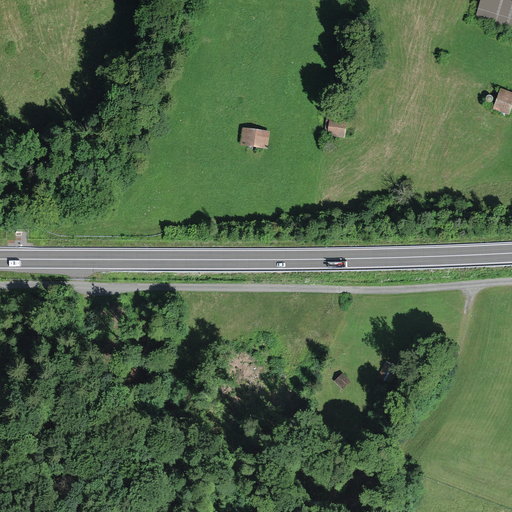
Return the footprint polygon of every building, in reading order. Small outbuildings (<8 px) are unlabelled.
[(511,3),(502,0),(481,0),(475,20),(511,31),(511,3)] [(511,94),(503,91),(497,107),(494,106),(492,110),(508,116),(511,104),(511,94)] [(327,122),(325,132),(342,135),(344,119),(333,117),(332,122),(327,122)] [(243,131),(241,143),(266,147),(268,134),(243,131)] [(38,326),(39,335),(52,333),(51,324),(38,326)] [(387,365),(381,376),(390,381),(396,370),(387,365)] [(343,375),(336,381),(342,388),(349,381),(343,375)]
